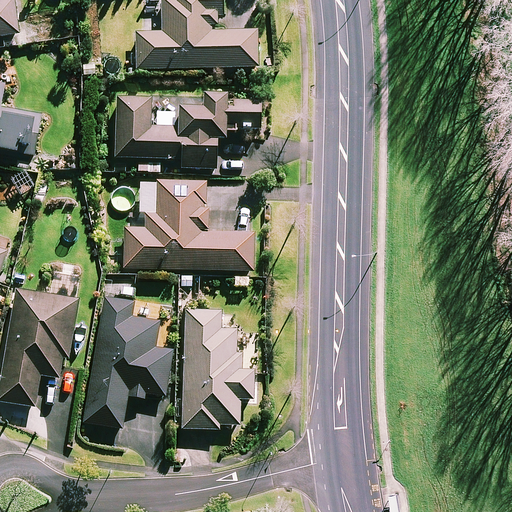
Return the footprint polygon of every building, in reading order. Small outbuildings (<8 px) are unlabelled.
[(0,0),(0,39),(21,38),(17,0),(0,0)] [(138,33),(138,72),(264,70),(263,24),(224,25),(223,0),(162,0),(163,32),(138,33)] [(0,102),(3,85),(0,84),(0,150),(34,157),(43,112),(0,103),(0,102)] [(261,133),(262,100),(117,93),(114,157),(183,160),(182,172),(213,173),(215,131),(261,133)] [(125,268),(254,271),(255,233),(205,232),(206,183),(145,182),(144,225),(125,225),(125,268)] [(0,280),(3,282),(22,233),(0,224),(0,280)] [(192,287),(192,275),(182,274),(182,287),(192,287)] [(79,296),(10,286),(0,349),(0,398),(33,404),(37,375),(66,379),(79,296)] [(138,304),(101,297),(78,423),(121,431),(129,391),(166,398),(175,351),(154,347),(159,318),(136,314),(138,304)] [(222,313),(183,311),(177,433),(215,435),(215,428),(240,429),(242,398),(252,398),(253,373),(235,372),(237,331),(221,330),(222,313)] [(398,511),(397,496),(389,497),(391,511),(398,511)]
